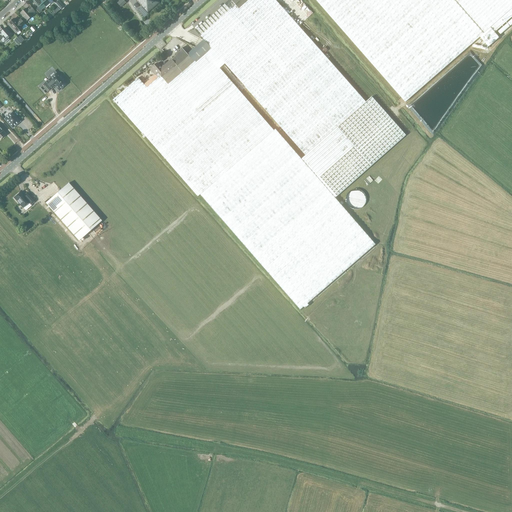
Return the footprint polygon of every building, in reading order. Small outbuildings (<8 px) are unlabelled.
[(45,6),(39,0),(34,0),(33,1),(34,1),(33,2),(37,6),(35,8),(39,14),(42,11),(41,10),(45,6)] [(135,0),(147,13),(159,2),(157,0),(135,0)] [(264,108),(305,155),(366,102),(353,88),(275,0),(233,0),(232,1),(230,0),(229,0),(195,30),(246,88),(264,108)] [(511,0),(315,0),(405,102),(480,37),(489,48),(500,38),(495,32),(511,17),(511,0)] [(20,13),(27,21),(32,16),(31,15),(32,14),(34,12),(35,12),(30,7),(27,10),(25,9),(20,13)] [(14,19),(8,24),(9,25),(11,27),(16,33),(22,28),(21,27),(24,25),(20,20),(17,23),(14,19)] [(0,40),(3,43),(9,38),(8,37),(11,34),(6,28),(1,32),(0,30),(0,40)] [(375,245),(335,198),(301,159),(275,129),(274,131),(207,53),(212,49),(204,40),(199,44),(188,54),(182,48),(174,54),(176,56),(172,59),(177,65),(163,77),(162,78),(160,75),(147,87),(138,78),(113,100),(143,134),(198,197),(200,195),(300,310),(304,307),(305,308),(309,305),(308,304),(375,245)] [(177,65),(172,59),(162,68),(160,65),(159,66),(157,63),(152,67),(153,67),(150,69),(155,75),(158,73),(159,73),(163,77),(177,65)] [(56,74),(44,84),(49,91),(54,86),(59,91),(66,85),(62,81),(63,80),(60,77),(59,78),(56,74)] [(305,155),(301,159),(335,198),(406,135),(372,97),(366,102),(305,155)] [(7,115),(7,116),(4,119),(12,128),(20,122),(11,113),(9,113),(8,114),(7,115)] [(46,203),(79,241),(101,221),(68,183),(46,203)] [(20,192),(14,198),(23,208),(26,211),(32,206),(31,205),(34,202),(28,195),(25,198),(20,192)]
